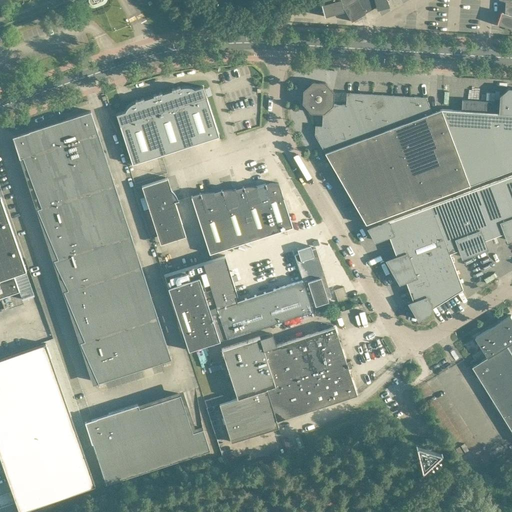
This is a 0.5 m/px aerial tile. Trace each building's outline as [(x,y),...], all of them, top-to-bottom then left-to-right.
[(323,0),(325,3),(321,4),(325,16),(332,14),(344,11),(343,8),(343,7),(352,21),(354,20),(355,22),(356,21),(362,17),(361,16),(365,13),(365,12),(357,0),(323,0)] [(357,0),(365,12),(376,6),(377,9),(376,9),(377,10),(389,6),(389,5),(387,0),(357,0)] [(497,23),(504,26),(511,28),(511,0),(505,0),(505,1),(504,13),(501,11),(497,23)] [(303,90),(302,103),(311,112),(322,113),(322,126),(315,125),(315,134),(325,153),(331,151),(432,112),(426,97),(346,92),(346,104),(333,104),(334,92),(325,82),(312,81),(303,90)] [(180,86),(171,89),(172,90),(177,106),(190,145),(219,136),(206,97),(203,86),(195,89),(194,88),(193,88),(192,87),(190,87),(189,87),(187,86),(186,86),(184,86),(183,86),(182,87),(180,87),(180,86)] [(461,110),(511,112),(511,87),(508,88),(499,95),(499,105),(493,105),(493,101),(462,99),(461,110)] [(154,96),(144,99),(149,115),(162,154),(190,145),(177,106),(172,90),(162,93),(162,92),(153,95),(154,96)] [(125,111),(116,114),(120,125),(132,164),(162,154),(149,115),(144,99),(143,98),(135,100),(136,102),(134,102),(133,103),(131,103),(130,104),(129,105),(128,106),(127,107),(126,109),(125,110),(125,111)] [(331,151),(325,153),(345,188),(408,164),(422,202),(470,184),(441,109),(432,112),(331,151)] [(511,168),(511,112),(461,110),(441,109),(470,184),(511,168)] [(23,157),(98,132),(91,111),(64,119),(12,136),(19,158),(23,157)] [(41,206),(114,183),(98,132),(23,157),(41,206)] [(408,164),(345,188),(366,223),(422,202),(408,164)] [(511,175),(499,180),(511,216),(511,175)] [(178,199),(178,200),(175,194),(171,189),(167,177),(142,186),(156,232),(182,224),(175,201),(179,200),(178,199)] [(511,238),(511,216),(499,180),(476,188),(494,236),(505,232),(507,240),(511,238)] [(256,186),(272,233),(293,226),(279,183),(272,182),(266,183),(265,183),(257,186),(256,186)] [(131,234),(114,183),(41,206),(37,208),(58,258),(131,234)] [(235,189),(251,240),(272,233),(256,186),(257,186),(250,185),(244,186),(243,186),(235,189)] [(476,188),(454,197),(474,252),(486,248),(483,240),(494,236),(476,188)] [(213,192),(231,246),(251,240),(235,189),(229,189),(222,190),(222,189),(221,189),(222,190),(214,192),(213,192)] [(200,193),(192,196),(191,196),(209,253),(231,246),(213,192),(214,192),(207,192),(201,193),(200,192),(200,193)] [(0,194),(0,296),(19,290),(14,274),(26,270),(0,194)] [(440,228),(448,251),(449,253),(460,249),(463,257),(474,252),(454,197),(431,205),(440,228)] [(388,235),(392,246),(440,228),(431,205),(378,225),(369,229),(375,240),(388,235)] [(397,257),(387,260),(393,271),(448,251),(440,228),(392,246),(397,257)] [(141,265),(131,234),(58,258),(53,259),(68,289),(141,265)] [(294,254),(302,280),(311,303),(314,302),(315,305),(328,301),(327,298),(332,296),(316,247),(312,249),(311,246),(301,249),(297,250),(298,253),(294,254)] [(404,280),(409,291),(456,272),(449,253),(448,251),(393,271),(400,282),(404,280)] [(224,255),(164,274),(168,287),(188,350),(220,340),(211,313),(218,311),(216,307),(235,301),(233,296),(237,295),(224,255)] [(141,265),(68,289),(63,290),(84,340),(157,316),(141,265)] [(441,302),(463,288),(456,272),(409,291),(413,302),(409,303),(418,319),(430,312),(432,310),(432,308),(441,302)] [(218,311),(211,313),(220,340),(313,310),(311,303),(302,280),(235,301),(216,307),(218,311)] [(343,287),(333,290),(337,302),(347,299),(343,287)] [(511,428),(511,314),(511,315),(476,337),(489,357),(473,366),(511,428)] [(171,358),(157,316),(84,340),(80,341),(98,382),(171,358)] [(275,385),(266,388),(276,420),(357,394),(348,368),(352,367),(350,360),(346,360),(335,326),(277,344),(263,349),(275,385)] [(222,348),(239,398),(266,389),(266,388),(275,385),(263,349),(277,344),(273,332),(260,336),(260,335),(222,348)] [(0,457),(19,511),(96,485),(46,343),(0,358),(0,457)] [(279,427),(276,420),(266,388),(266,389),(239,398),(219,404),(232,442),(279,427)] [(138,403),(108,413),(85,421),(92,442),(93,442),(106,483),(210,449),(203,428),(193,431),(180,393),(139,407),(138,403)] [(440,442),(420,444),(422,469),(443,467),(440,442)]
